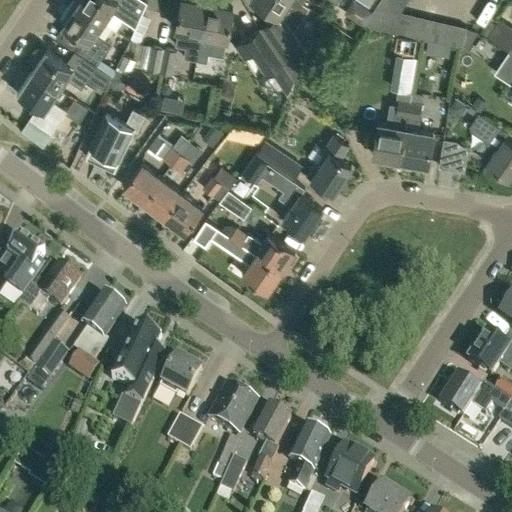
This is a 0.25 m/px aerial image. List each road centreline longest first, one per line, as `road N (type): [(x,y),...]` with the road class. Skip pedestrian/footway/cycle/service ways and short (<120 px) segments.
road 1 (residential): [(271,356),(0,160)]
road 2 (unclassified): [(271,356),(362,219),(384,204),(511,215)]
road 3 (unclassified): [(382,424),(511,232)]
road 4 (unclassified): [(511,510),(382,424)]
road 5 (unclassified): [(382,424),(271,356)]
